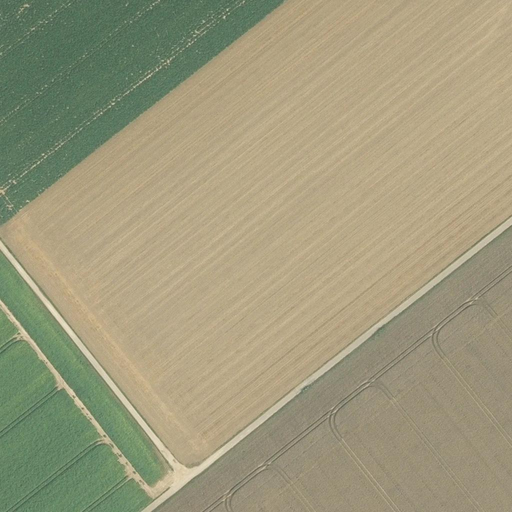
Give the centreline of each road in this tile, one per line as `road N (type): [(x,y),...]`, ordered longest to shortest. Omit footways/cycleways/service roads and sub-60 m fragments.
road 1 (track): [(146,511),(511,221)]
road 2 (track): [(0,244),(186,479)]
